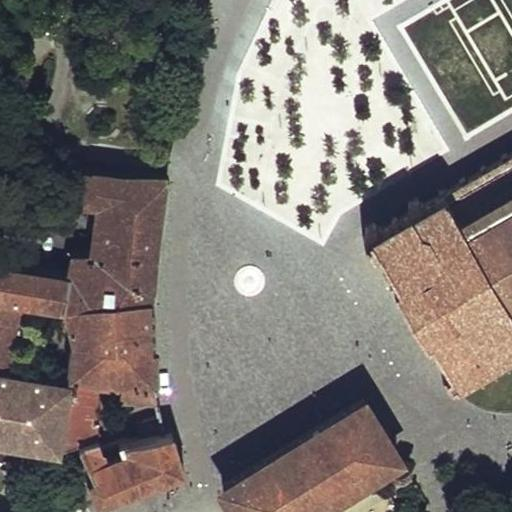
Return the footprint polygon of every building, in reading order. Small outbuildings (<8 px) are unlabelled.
[(420,335),(421,335),(424,333),(426,332),(427,334),(429,333),(436,345),(432,347),(435,353),(439,351),(447,364),(445,365),(446,367),(441,369),(446,378),(451,375),(452,378),(454,376),(456,379),(464,374),(511,346),(511,149),(444,188),(441,183),(366,226),(368,229),(366,230),(367,232),(363,235),(368,243),(372,241),(373,242),(375,241),(384,255),(379,257),(382,262),(386,260),(393,272),(391,273),(392,275),(390,277),(388,278),(387,278),(420,335)] [(79,437),(95,435),(95,415),(95,387),(118,387),(118,398),(158,400),(154,378),(154,339),(152,301),(158,226),(163,173),(85,164),(83,196),(98,198),(96,248),(76,248),(73,271),(0,259),(0,367),(21,372),(29,301),(75,308),(81,337),(80,377),(70,375),(61,447),(79,437)] [(306,511),(399,455),(364,394),(216,483),(234,511),(306,511)] [(139,422),(143,435),(127,440),(124,436),(101,446),(95,435),(79,437),(93,471),(86,477),(96,502),(141,484),(182,467),(172,428),(163,431),(161,418),(139,422)] [(0,461),(20,457),(22,450),(24,442),(13,441),(0,439),(0,461)]
